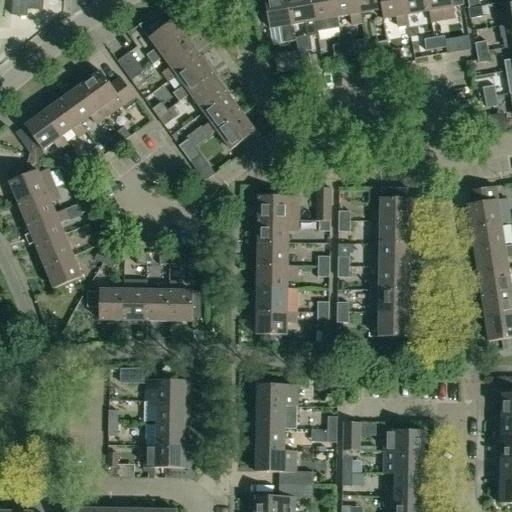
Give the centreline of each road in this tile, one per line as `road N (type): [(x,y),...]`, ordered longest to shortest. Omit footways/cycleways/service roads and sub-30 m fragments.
road 1 (residential): [(511,146),(375,172),(320,164),(251,80),(239,0)]
road 2 (residential): [(196,511),(170,490),(96,490),(95,384)]
road 3 (residential): [(465,511),(466,371)]
